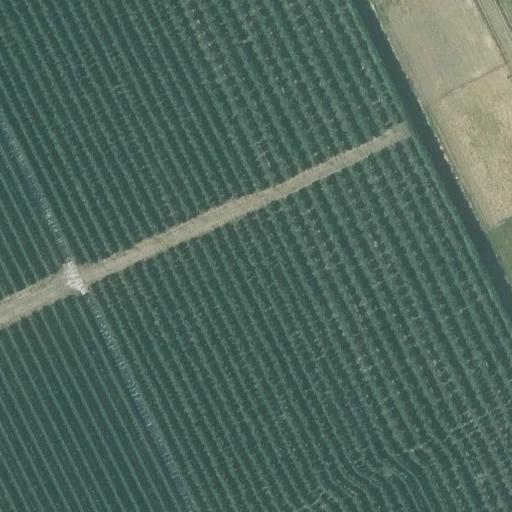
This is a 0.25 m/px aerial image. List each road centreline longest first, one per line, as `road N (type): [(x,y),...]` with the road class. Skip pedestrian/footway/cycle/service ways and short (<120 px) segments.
road 1 (track): [(406,129),(77,278),(192,511)]
road 2 (track): [(0,315),(77,278),(0,120)]
